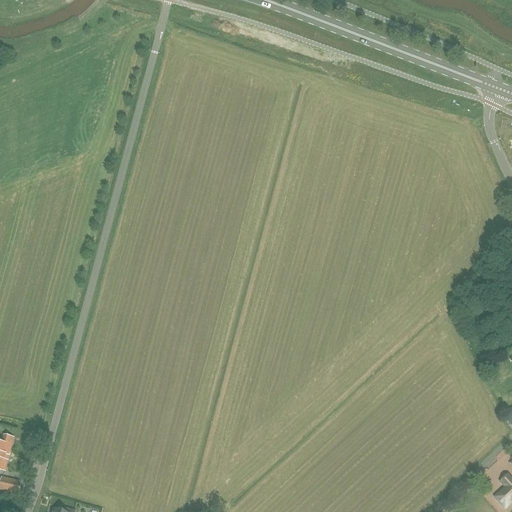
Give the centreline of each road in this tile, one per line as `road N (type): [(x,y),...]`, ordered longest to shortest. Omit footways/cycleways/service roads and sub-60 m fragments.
road 1 (unclassified): [(31,511),(168,0)]
road 2 (primary): [(497,88),(260,0)]
